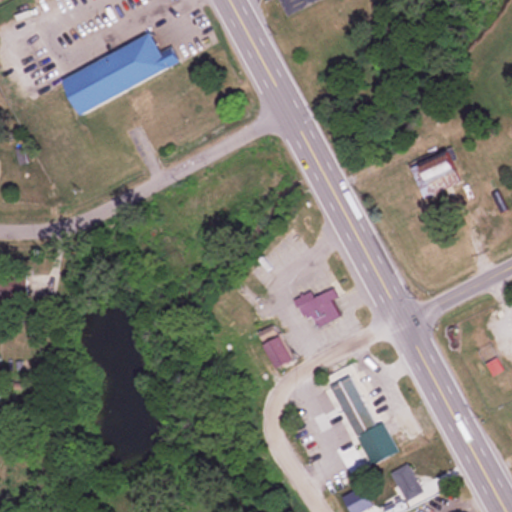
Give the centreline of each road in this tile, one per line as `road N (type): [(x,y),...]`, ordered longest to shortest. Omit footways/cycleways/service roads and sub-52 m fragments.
road 1 (secondary): [(233,0),(505,511)]
road 2 (residential): [(288,110),(81,221),(0,231)]
road 3 (residential): [(316,511),(270,419),(274,395),(285,385)]
road 4 (residential): [(285,385),(401,320)]
road 5 (residential): [(511,264),(401,320)]
